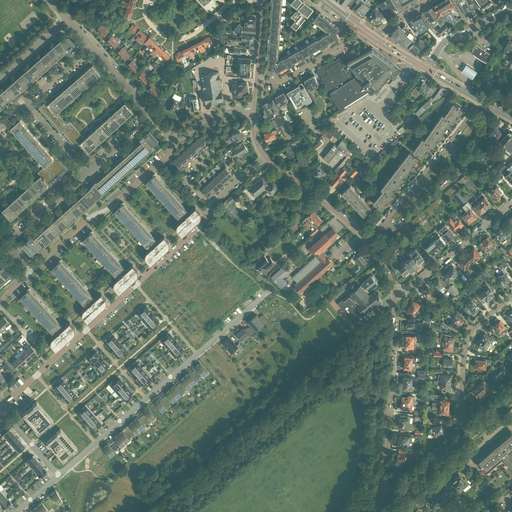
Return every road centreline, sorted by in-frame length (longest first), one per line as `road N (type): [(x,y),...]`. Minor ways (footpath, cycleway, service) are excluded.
road 1 (residential): [(266,293),(58,475)]
road 2 (residential): [(31,270),(152,169),(174,138)]
road 3 (residential): [(380,489),(393,295)]
road 4 (residential): [(468,431),(459,418),(467,338),(511,295)]
road 5 (residential): [(393,295),(511,201)]
road 6 (residential): [(366,241),(264,156)]
road 7 (residential): [(144,0),(150,24),(172,39),(241,0)]
road 8 (residential): [(381,224),(393,228),(461,171),(448,145)]
road 9 (residential): [(256,79),(281,81),(370,35)]
